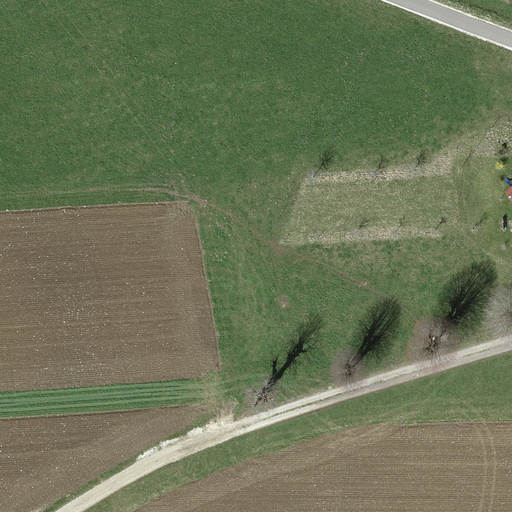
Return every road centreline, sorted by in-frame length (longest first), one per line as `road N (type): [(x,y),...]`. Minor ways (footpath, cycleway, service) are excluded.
road 1 (track): [(511,341),(259,413),(146,463),(62,511)]
road 2 (unclassified): [(511,42),(392,0)]
